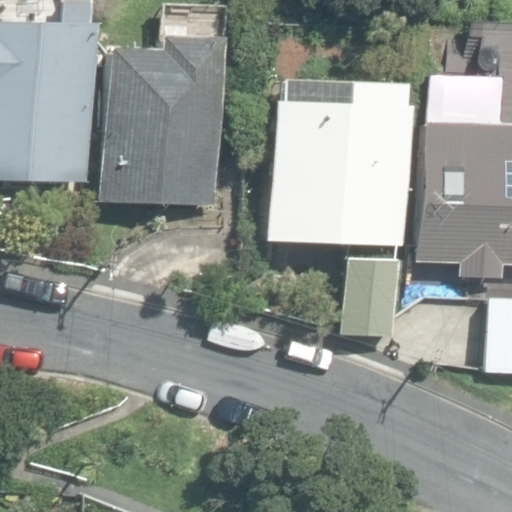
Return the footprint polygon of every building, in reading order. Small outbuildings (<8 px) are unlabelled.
[(0,180),(81,183),(86,21),(78,21),(79,1),(52,1),(51,23),(0,19),(0,180)] [(95,203),(212,206),(216,37),(152,36),(151,49),(99,47),(95,203)] [(259,240),(398,246),(404,106),(397,105),(398,83),(339,80),(339,85),(313,84),(274,83),(273,100),(265,99),(259,240)] [(453,275),(498,277),(499,260),(511,260),(511,122),(416,119),(411,260),(454,261),(453,275)] [(335,333),(390,334),(392,258),(337,256),(335,333)] [(480,373),(511,373),(511,299),(481,299),(480,373)]
